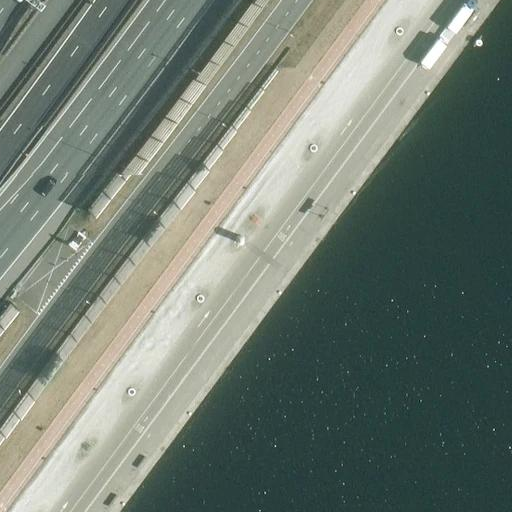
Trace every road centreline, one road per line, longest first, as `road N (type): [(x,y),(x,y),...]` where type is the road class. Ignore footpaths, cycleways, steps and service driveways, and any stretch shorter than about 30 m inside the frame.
road 1 (unclassified): [(0,391),(297,0)]
road 2 (motorway): [(0,247),(193,0)]
road 3 (motorway): [(0,153),(113,0)]
